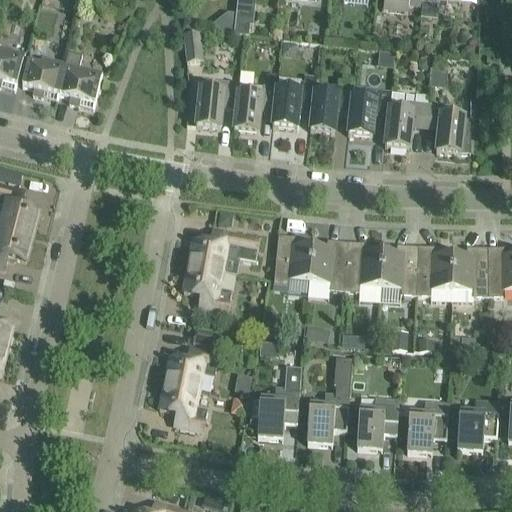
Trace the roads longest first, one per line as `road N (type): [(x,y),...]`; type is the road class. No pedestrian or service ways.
road 1 (residential): [(511,199),(307,192),(172,169)]
road 2 (residential): [(113,463),(172,169)]
road 3 (residential): [(80,155),(12,440)]
road 4 (residential): [(113,463),(347,491)]
road 5 (residential): [(347,491),(481,496),(511,489)]
